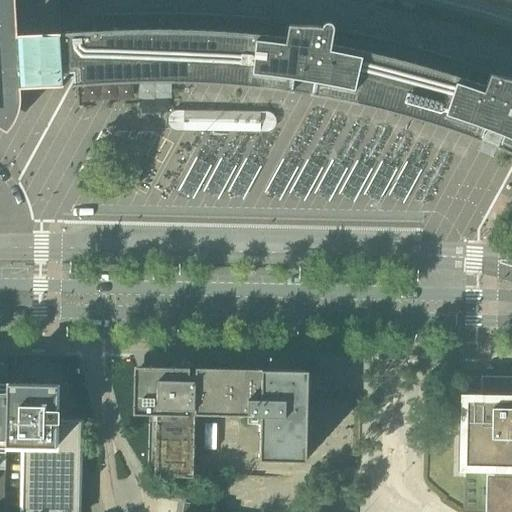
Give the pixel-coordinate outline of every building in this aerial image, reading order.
[(64,83),(63,73),(61,33),(59,0),(0,0),(0,128),(1,129),(4,131),(7,133),(10,130),(12,126),(15,123),(17,119),(18,116),(19,112),(20,108),(21,104),(21,100),(21,96),(21,89),(50,87),(64,86),(64,84),(64,83)] [(113,13),(108,14),(92,15),(93,31),(61,33),(63,73),(74,72),(75,83),(75,85),(75,86),(76,86),(84,85),(89,85),(106,84),(110,84),(128,83),(132,83),(149,82),(153,82),(171,83),(175,83),(192,83),(197,83),(214,84),(218,84),(235,86),(240,86),(257,88),(261,88),(278,90),(282,91),(294,93),(295,90),(292,90),(293,89),(294,79),(295,70),(298,70),(301,71),(300,72),(300,73),(300,74),(300,75),(300,76),(301,78),(302,79),(304,80),(305,80),(306,79),(307,79),(308,78),(309,77),(309,76),(309,74),(309,73),(309,72),(313,73),(316,73),(314,82),(312,92),(312,93),(310,92),(310,95),(321,97),(325,98),(342,101),(346,102),(363,106),(367,107),(384,111),(388,112),(405,116),(409,118),(426,123),(430,124),(446,129),(450,130),(467,136),(471,138),(479,141),(482,142),(482,141),(482,139),(480,138),(484,129),(485,129),(488,120),(490,121),(494,123),(493,124),(492,124),(491,125),(491,127),(491,128),(491,129),(492,130),(493,131),(494,132),(495,132),(496,132),(497,132),(498,132),(499,131),(500,130),(501,129),(501,128),(501,127),(501,126),(507,128),(504,136),(500,146),(498,145),(497,147),(497,148),(499,148),(499,149),(507,152),(511,154),(511,79),(510,79),(505,78),(500,77),(495,76),(490,74),(486,86),(459,76),(464,61),(438,53),(417,47),(396,42),(375,37),(353,32),(353,37),(334,33),(335,30),(336,31),(336,29),(322,26),(314,25),(298,25),(289,24),(287,37),(277,36),(268,35),(269,20),(271,21),(271,19),(245,16),(227,15),(179,13),(157,12),(135,13),(113,13)] [(260,113),(185,111),(184,111),(184,121),(183,131),(260,132),(260,113)] [(267,113),(260,113),(260,132),(266,132),(268,132),(270,132),(271,131),(273,130),(274,128),(275,127),(276,125),(276,124),(276,122),(276,120),(275,118),(274,117),(273,115),(272,114),(270,113),(268,113),(267,113)] [(133,415),(156,415),(155,477),(194,478),(195,416),(196,373),(196,368),(151,367),(150,367),(134,367),(134,375),(133,375),(133,377),(134,377),(133,406),(133,407),(133,415)] [(196,368),(196,373),(195,416),(261,417),(260,461),(306,462),(308,371),(196,368)] [(363,380),(363,368),(353,368),(353,380),(363,380)] [(449,399),(448,453),(460,453),(459,472),(464,472),(491,473),(494,473),(494,475),(491,475),(489,511),(511,511),(511,377),(481,376),(481,395),(465,395),(461,395),(461,400),(449,399)] [(7,384),(7,389),(6,447),(23,447),(22,511),(79,511),(81,421),(57,421),(58,385),(7,384)] [(195,511),(196,505),(184,503),(183,511),(195,511)]
